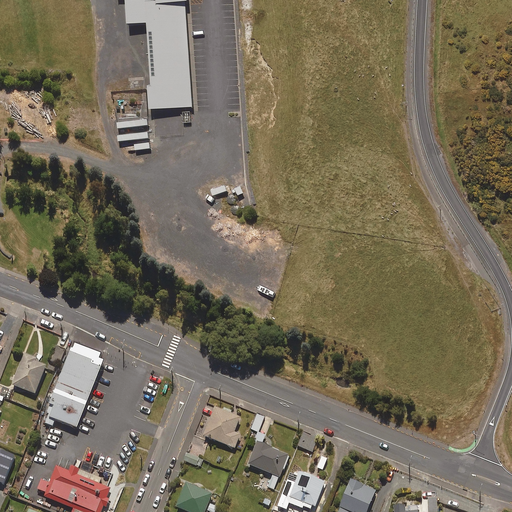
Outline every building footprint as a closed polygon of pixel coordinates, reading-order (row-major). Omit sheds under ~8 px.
[(184,2),(187,2),(186,0),(125,0),(127,24),(147,23),(148,34),(150,34),(152,62),(150,62),(152,86),(148,86),(149,109),(191,107),(184,2)] [(101,352),(73,342),(41,422),(47,424),(52,427),(55,421),(75,429),(104,359),(99,357),(101,352)] [(23,354),(11,386),(35,395),(46,366),(34,362),(36,359),(23,354)] [(240,420),(215,410),(204,437),(235,450),(240,437),(234,434),(240,420)] [(317,438),(303,432),(297,446),(311,452),(317,438)] [(290,454),(258,442),(250,463),(268,470),(263,482),(275,487),(280,474),(282,475),(290,454)] [(203,459),(187,453),(184,461),(200,467),(203,459)] [(68,472),(55,467),(55,468),(49,483),(40,480),(37,488),(45,492),(44,496),(73,508),(71,511),(101,511),(103,507),(106,508),(106,507),(109,501),(105,499),(110,488),(100,483),(104,470),(84,462),(80,471),(75,469),(72,468),(70,468),(68,472)] [(297,478),(290,475),(282,494),(290,498),(288,504),(304,510),(305,505),(315,509),(325,483),(299,473),(297,478)] [(368,511),(376,490),(350,481),(338,511),(368,511)] [(185,483),(175,507),(187,511),(204,511),(212,494),(185,483)] [(437,511),(437,499),(429,499),(428,511),(437,511)]
